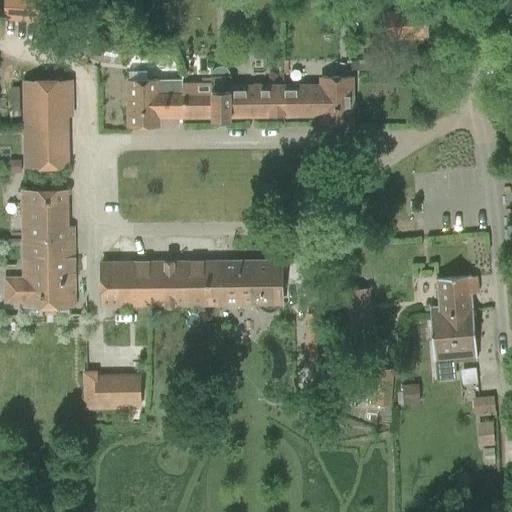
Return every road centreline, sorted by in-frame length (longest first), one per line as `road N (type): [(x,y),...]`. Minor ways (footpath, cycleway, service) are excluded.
road 1 (unclassified): [(88,225),(84,140),(418,137)]
road 2 (unclassified): [(88,225),(290,228),(418,137)]
road 3 (unclassified): [(506,376),(487,136),(467,113)]
